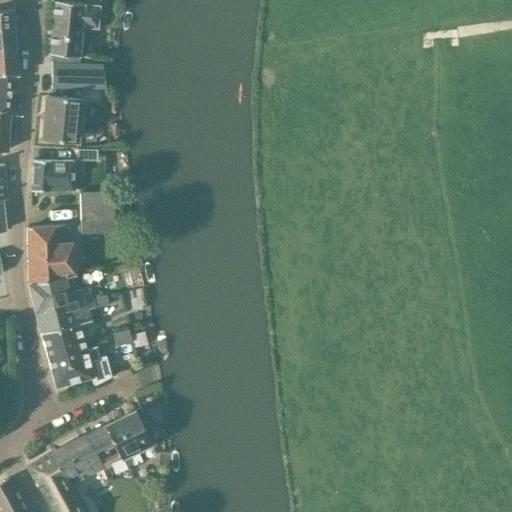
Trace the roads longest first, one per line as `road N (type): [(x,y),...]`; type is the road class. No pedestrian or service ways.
road 1 (track): [(421,0),(411,34),(472,395),(511,472)]
road 2 (residential): [(38,420),(17,238),(38,0)]
